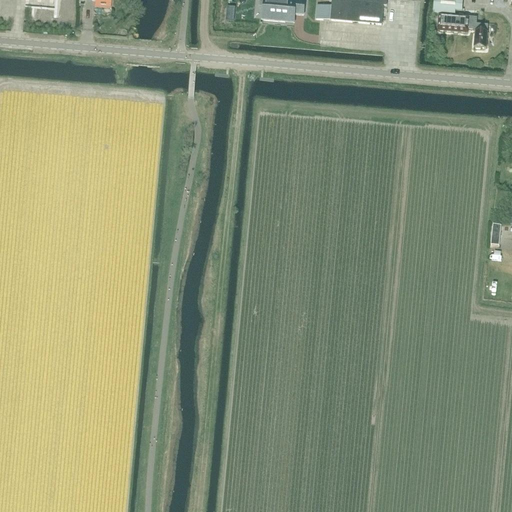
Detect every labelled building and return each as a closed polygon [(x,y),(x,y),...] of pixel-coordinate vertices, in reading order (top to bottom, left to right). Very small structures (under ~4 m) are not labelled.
[(94,0),(95,8),(110,9),(110,0),(94,0)] [(293,0),(264,0),(262,21),(285,23),(285,18),(294,19),(295,16),(304,16),(305,1),(293,0)] [(387,8),(387,0),(329,0),(329,3),(332,3),(330,22),(382,27),(384,8),(387,8)] [(461,12),(462,0),(434,0),(433,15),(439,15),(437,32),(467,34),(467,30),(475,31),(473,49),(475,49),(475,50),(480,51),(480,49),(485,50),(487,26),(476,25),(477,19),(454,17),(455,12),(461,12)] [(507,203),(508,193),(496,191),(493,208),(495,210),(504,211),(506,210),(506,206),(508,206),(509,203),(507,203)]
